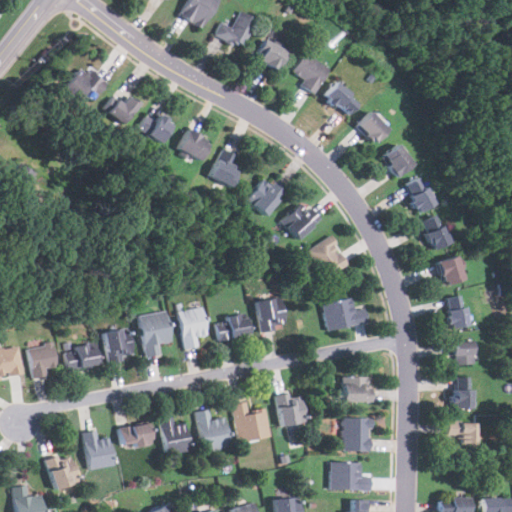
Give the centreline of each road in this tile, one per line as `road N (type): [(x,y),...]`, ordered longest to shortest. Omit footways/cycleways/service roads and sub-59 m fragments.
road 1 (residential): [(405,511),(408,340),(384,252),(361,207),(294,136),(150,51),(86,0)]
road 2 (residential): [(20,418),(406,334)]
